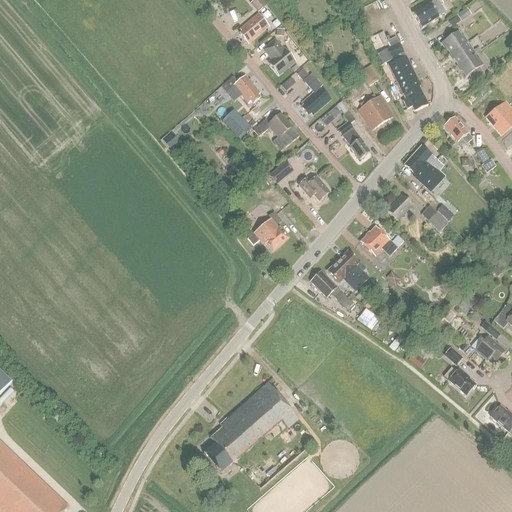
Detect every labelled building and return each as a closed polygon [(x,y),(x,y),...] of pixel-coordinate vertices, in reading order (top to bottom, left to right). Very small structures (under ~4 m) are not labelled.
[(256,0),(250,4),(257,13),(265,7),(260,0),(256,0)] [(439,0),(438,1),(437,0),(435,0),(432,2),(433,3),(430,5),(429,4),(423,8),(422,9),(413,15),(421,28),(430,22),(432,22),(438,18),(438,17),(441,15),(442,16),(446,14),(441,6),(449,0),(439,0)] [(461,22),(470,15),(466,9),(457,16),(461,22)] [(250,43),(269,28),(258,15),(240,31),(242,33),(239,35),(246,43),(248,41),(250,43)] [(459,32),(442,44),(446,51),(448,50),(451,54),(449,55),(467,43),(463,38),(463,39),(459,33),(460,32),(459,32)] [(383,44),(387,42),(383,33),(379,35),(383,44)] [(396,38),(388,42),(391,48),(399,44),(396,38)] [(283,52),(275,42),(264,51),(273,61),(269,65),(278,76),(294,63),(284,52),(283,52)] [(467,43),(449,55),(454,62),(455,61),(457,64),(458,66),(474,55),(475,55),(473,52),(471,50),(467,44),(467,43)] [(414,113),(428,106),(419,88),(421,88),(406,58),(404,54),(404,53),(399,44),(391,48),(387,50),(387,51),(391,60),(394,64),(388,66),(405,101),(403,102),(407,111),(412,108),(414,113)] [(391,60),(387,51),(378,55),(383,64),(391,60)] [(458,66),(457,67),(462,74),(463,73),(466,77),(465,78),(465,79),(466,78),(469,76),(480,69),(483,67),(479,61),(478,62),(475,56),(474,55),(458,66)] [(360,73),(369,87),(379,80),(370,67),(360,73)] [(480,69),(469,76),(474,84),(481,79),(485,76),(480,69)] [(303,70),(296,76),(301,82),(308,76),(303,70)] [(303,82),(308,88),(313,94),(302,104),(304,107),(301,109),(308,117),(311,115),(313,117),(331,101),(320,89),(322,87),(311,75),(303,82)] [(509,91),(511,88),(511,80),(508,76),(502,81),(509,91)] [(258,97),(260,95),(253,87),(254,86),(250,80),(249,81),(245,77),(237,83),(233,78),(224,86),(228,91),(229,91),(233,87),(248,105),(250,103),(252,105),(260,99),(258,97)] [(287,92),(297,83),(292,77),(282,87),(287,92)] [(202,105),(210,114),(222,105),(214,95),(202,105)] [(374,96),(365,102),(368,106),(369,105),(377,100),(374,96)] [(388,118),(391,116),(380,98),(377,100),(369,105),(368,106),(359,112),(370,129),(373,127),(375,130),(390,120),(388,118)] [(342,103),(337,107),(345,116),(343,117),(350,125),(356,121),(349,112),(342,103)] [(511,113),(511,111),(505,104),(485,119),(494,129),(505,119),(504,118),(507,115),(508,117),(511,113)] [(336,108),(326,116),(331,123),(340,116),(341,115),(336,108)] [(223,124),(240,142),(251,131),(234,113),(223,124)] [(501,138),(511,128),(511,113),(508,117),(507,115),(504,118),(505,119),(494,129),(501,138)] [(281,153),(299,138),(280,115),(269,125),(265,121),(253,132),(258,138),(266,132),(268,135),(272,132),(278,139),(273,143),(281,153)] [(462,149),(473,140),(468,135),(462,127),(461,127),(454,119),(444,127),(462,149)] [(364,145),(353,131),(348,124),(337,132),(342,139),(346,144),(350,148),(349,148),(359,161),(369,153),(363,146),(364,145)] [(172,134),(163,142),(170,150),(179,142),(172,134)] [(421,148),(404,167),(413,175),(412,177),(430,193),(445,178),(433,167),(434,168),(436,166),(435,165),(437,163),(421,148)] [(490,162),(482,151),(475,153),(483,166),(481,167),(486,175),(496,168),(491,161),(490,162)] [(477,156),(463,159),(466,171),(479,168),(477,156)] [(277,186),(294,173),(286,163),(269,176),(277,186)] [(330,194),(316,178),(309,183),(306,179),(297,187),(309,201),(313,198),(318,204),(330,194)] [(397,223),(413,208),(402,197),(386,212),(397,223)] [(439,234),(447,225),(429,207),(421,216),(439,234)] [(447,212),(442,217),(448,223),(453,218),(447,212)] [(279,230),(276,227),(271,220),(253,235),(247,240),(253,247),(259,242),(261,240),(272,253),(288,240),(279,230)] [(389,258),(397,249),(391,243),(375,228),(360,244),(375,258),(382,251),(389,258)] [(398,237),(391,243),(397,249),(404,243),(398,237)] [(355,292),(368,280),(362,273),(366,269),(360,263),(359,264),(349,254),(347,255),(346,254),(328,272),(329,273),(328,274),(339,285),(343,280),(355,292)] [(498,267),(492,270),(496,278),(502,275),(498,267)] [(338,303),(345,297),(321,273),(310,284),(319,292),(326,299),(330,295),(338,303)] [(469,294),(463,302),(471,309),(477,301),(469,294)] [(349,313),(355,307),(344,297),(339,303),(349,313)] [(463,302),(456,310),(464,317),(471,309),(463,302)] [(366,310),(357,321),(371,332),(380,321),(366,310)] [(502,312),(494,322),(503,330),(506,327),(509,324),(511,326),(511,315),(509,318),(502,312)] [(486,323),(481,329),(496,342),(501,336),(486,323)] [(400,336),(389,348),(393,352),(404,340),(400,336)] [(504,353),(487,338),(475,352),(487,362),(491,357),(497,362),(504,353)] [(465,346),(460,351),(463,354),(468,348),(465,346)] [(456,367),(463,360),(451,349),(444,357),(456,367)] [(410,353),(405,360),(419,370),(424,363),(410,353)] [(459,370),(448,382),(466,397),(476,386),(465,377),(466,376),(459,370)] [(0,396),(12,384),(0,371),(0,396)] [(220,474),(225,472),(284,424),(285,423),(284,421),(293,413),(269,385),(221,425),(223,428),(211,438),(216,444),(204,454),(220,474)] [(500,407),(490,419),(508,434),(511,429),(511,415),(510,416),(500,407)] [(284,424),(288,429),(299,421),(293,413),(284,421),(285,423),(284,424)] [(63,511),(68,507),(0,442),(0,511),(63,511)]
